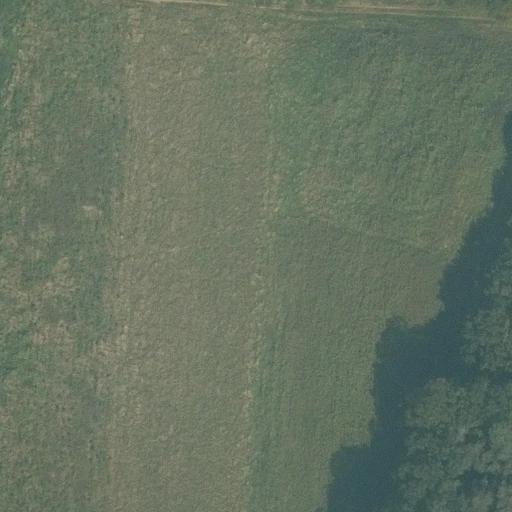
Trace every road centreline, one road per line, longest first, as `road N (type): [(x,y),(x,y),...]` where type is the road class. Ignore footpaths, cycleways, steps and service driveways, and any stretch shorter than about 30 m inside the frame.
road 1 (track): [(511,20),(85,0)]
road 2 (track): [(401,511),(511,272)]
